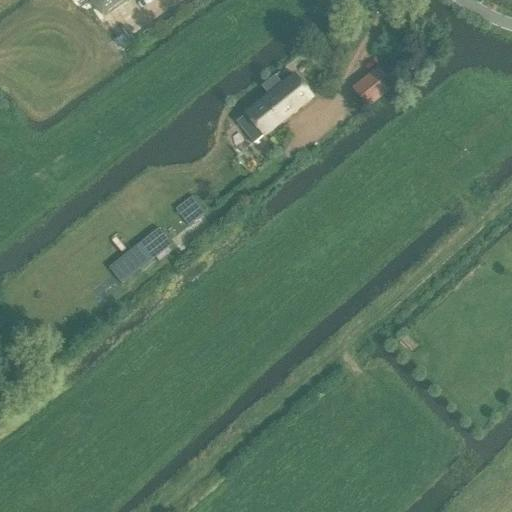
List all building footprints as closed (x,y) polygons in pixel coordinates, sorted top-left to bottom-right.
[(89,0),(101,16),(123,0),(89,0)] [(368,106),(392,86),(377,67),(353,87),(368,106)] [(268,95),(235,121),(253,143),(312,96),(295,74),(282,84),(274,75),(260,86),(268,95)] [(188,227),(206,214),(193,196),(175,209),(188,227)] [(159,228),(109,268),(121,284),(171,244),(159,228)]
